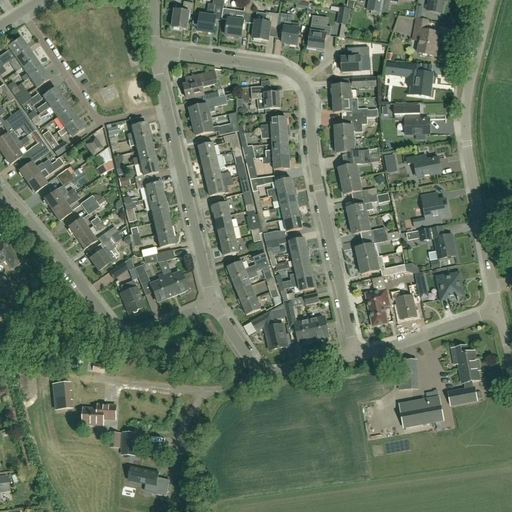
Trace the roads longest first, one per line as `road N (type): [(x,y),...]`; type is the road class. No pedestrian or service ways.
road 1 (residential): [(355,355),(310,151),(305,88),(274,67),(154,53)]
road 2 (unclassified): [(496,310),(463,125),(489,0)]
road 3 (residential): [(210,304),(124,335),(8,197)]
road 4 (residential): [(210,304),(154,53)]
road 5 (residential): [(105,382),(209,390),(260,375)]
road 6 (residential): [(355,355),(496,310)]
